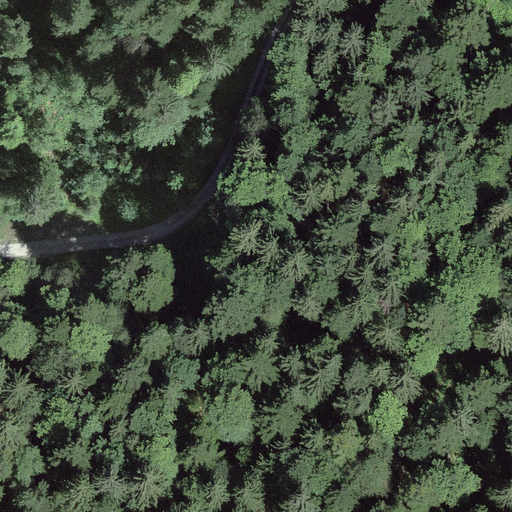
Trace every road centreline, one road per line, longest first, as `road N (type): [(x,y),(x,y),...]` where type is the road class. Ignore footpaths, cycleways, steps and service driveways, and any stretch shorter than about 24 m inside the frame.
road 1 (track): [(294,0),(248,90),(232,148),(205,195),(177,219),(142,237),(0,248)]
road 2 (track): [(378,511),(457,350),(511,288)]
